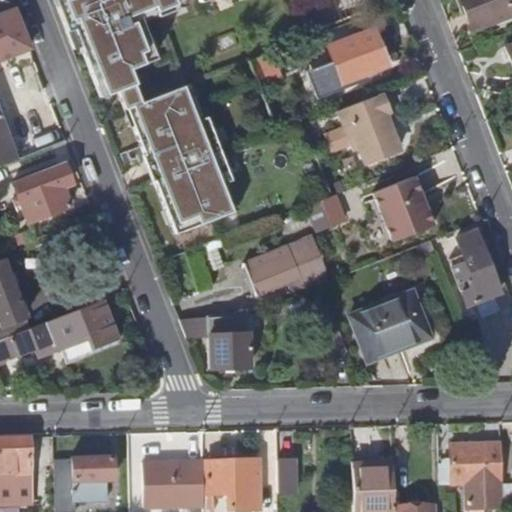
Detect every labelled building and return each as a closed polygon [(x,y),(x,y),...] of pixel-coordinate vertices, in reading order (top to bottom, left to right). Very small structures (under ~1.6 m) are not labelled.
[(4,0),(0,0),(0,163),(15,158),(0,119),(0,60),(29,50),(10,3),(4,0)] [(53,0),(55,2),(67,32),(73,29),(96,86),(106,82),(110,93),(117,91),(123,107),(129,104),(135,121),(132,122),(151,169),(154,168),(174,217),(171,218),(174,227),(237,202),(227,176),(230,174),(206,112),(202,114),(189,81),(141,99),(128,66),(155,55),(139,14),(155,8),(157,13),(176,5),(174,1),(175,0),(53,0)] [(511,0),(457,0),(471,34),(511,18),(511,0)] [(342,87),(385,71),(371,35),(328,52),(342,87)] [(511,46),(501,50),(511,77),(511,46)] [(251,62),(260,85),(262,89),(283,80),(273,54),(251,62)] [(381,98),(342,113),(364,167),(396,154),(381,119),(388,116),(381,98)] [(60,189),(65,186),(69,185),(61,165),(10,185),(25,222),(67,206),(65,203),(60,189)] [(391,244),(431,228),(424,208),(423,209),(419,199),(420,199),(412,179),(372,195),(391,244)] [(71,201),(65,186),(60,189),(65,203),(71,201)] [(338,272),(352,267),(346,250),(355,246),(345,221),(322,231),(338,272)] [(498,296),(473,234),(454,241),(461,258),(447,263),(466,309),(498,296)] [(294,292),(325,280),(309,239),(239,266),(252,298),(290,283),(294,292)] [(405,271),(411,268),(433,260),(427,243),(399,254),(405,271)] [(0,339),(29,328),(3,261),(0,262),(0,339)] [(409,294),(344,318),(363,365),(427,341),(409,294)] [(98,301),(29,328),(0,339),(0,362),(5,361),(4,357),(16,352),(18,356),(35,349),(39,357),(81,340),(86,350),(114,339),(98,301)] [(179,321),(186,337),(209,337),(210,371),(250,371),(249,320),(179,321)] [(347,354),(335,323),(319,329),(331,359),(347,354)] [(31,439),(0,439),(0,476),(31,475),(31,439)] [(500,509),(499,488),(498,458),(498,446),(450,448),(450,467),(438,467),(439,486),(467,485),(467,511),(500,509)] [(500,509),(499,511),(511,511),(511,451),(511,488),(499,488),(500,509)] [(53,464),(54,511),(74,511),(75,504),(111,503),(111,482),(118,482),(117,458),(72,460),(72,464),(53,464)] [(232,508),(262,508),(262,462),(208,464),(208,496),(231,496),(232,508)] [(296,462),(277,463),(277,495),(296,495),(296,462)] [(204,509),(203,463),(188,463),(188,466),(161,466),(161,463),(145,463),(146,510),(204,509)] [(390,511),(390,471),(351,472),(351,511),(390,511)]
